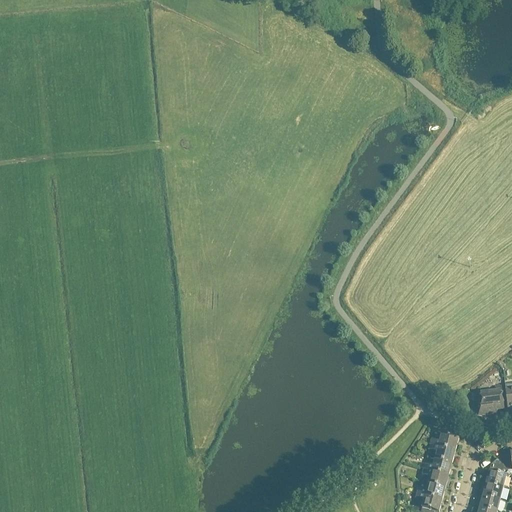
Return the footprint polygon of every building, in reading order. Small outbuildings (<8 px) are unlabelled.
[(503,408),(501,387),(495,387),(495,391),(479,393),(480,401),(476,401),(478,416),(497,413),(497,409),(503,408)] [(455,452),(458,439),(441,434),(439,442),(431,440),(430,445),(455,452)] [(452,464),(455,452),(430,445),(428,450),(436,452),(434,459),(452,464)] [(511,452),(510,453),(510,455),(504,455),(498,461),(507,471),(511,470),(511,452)] [(448,476),(452,464),(434,459),(432,466),(424,464),(423,469),(448,476)] [(506,477),(508,478),(511,475),(507,471),(498,461),(493,466),(491,472),(489,471),(486,484),(503,488),(506,477)] [(445,488),(448,476),(423,469),(422,474),(430,476),(428,483),(445,488)] [(442,500),(445,488),(428,483),(426,491),(418,488),(416,493),(442,500)] [(500,500),(503,488),(486,484),(482,496),(500,500)] [(436,511),(438,511),(442,500),(416,493),(415,498),(423,500),(421,508),(422,508),(420,511),(434,511),(436,511)] [(494,511),(496,511),(500,500),(482,496),(479,508),(494,511)]
